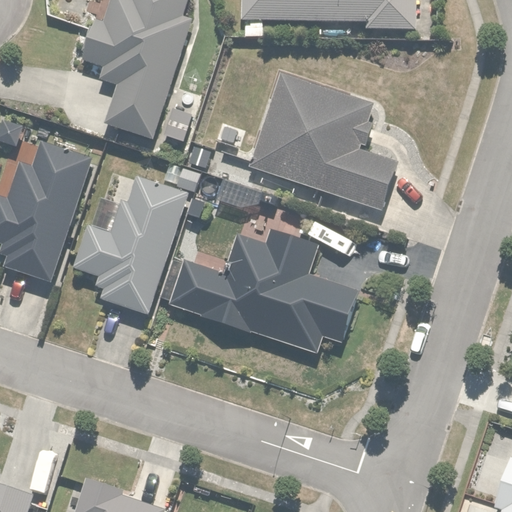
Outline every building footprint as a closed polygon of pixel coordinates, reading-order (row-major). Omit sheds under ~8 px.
[(193,0),(139,0),(139,1),(134,0),(120,0),(112,28),(105,26),(91,68),(111,74),(108,82),(124,88),(111,129),(158,144),(196,25),(186,22),(193,0)] [(248,0),(247,41),(267,42),(267,26),(373,29),(373,35),(421,36),(421,0),(248,0)] [(199,121),(179,115),(170,141),(191,148),(199,121)] [(61,285),(97,163),(47,148),(41,172),(24,167),(14,203),(0,199),(0,246),(14,250),(9,270),(61,285)] [(204,178),(169,167),(164,185),(199,195),(204,178)] [(153,318),(191,199),(142,183),(134,208),(126,205),(115,238),(93,231),(79,273),(107,282),(103,293),(110,295),(107,303),(153,318)] [(324,250),(274,236),(271,248),(240,239),(229,279),(188,267),(176,310),(211,320),(210,326),(322,358),(328,339),(352,346),(366,297),(315,283),(324,250)] [(61,471),(43,466),(35,491),(53,497),(61,471)] [(511,511),(511,475),(501,511),(511,511)] [(91,486),(90,489),(82,511),(153,511),(126,503),(128,497),(91,486)] [(37,511),(41,504),(0,491),(0,511),(37,511)]
